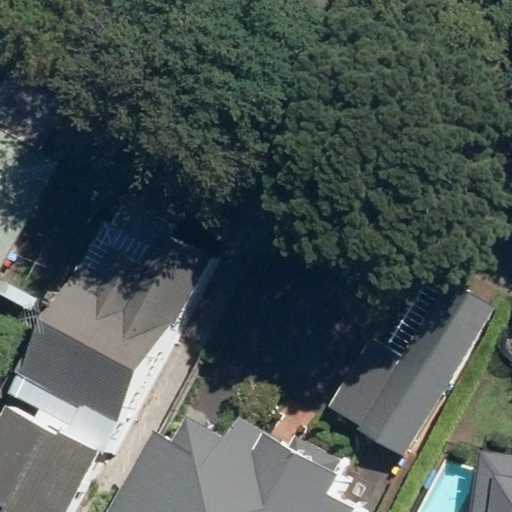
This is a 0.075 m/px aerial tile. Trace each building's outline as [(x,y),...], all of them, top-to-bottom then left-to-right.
[(0,300),(73,165),(0,125),(0,300)] [(136,196),(0,443),(0,495),(23,508),(20,511),(85,511),(225,258),(180,233),(186,223),(136,196)] [(371,353),(340,404),(372,423),(368,430),(416,459),(505,313),(461,287),(407,375),(371,353)] [(304,443),(258,416),(244,440),(211,421),(197,444),(178,434),(132,511),(375,511),(376,511),(349,495),(360,476),(351,471),(357,461),(310,434),(304,443)] [(511,511),(511,453),(499,451),(488,511),(511,511)]
